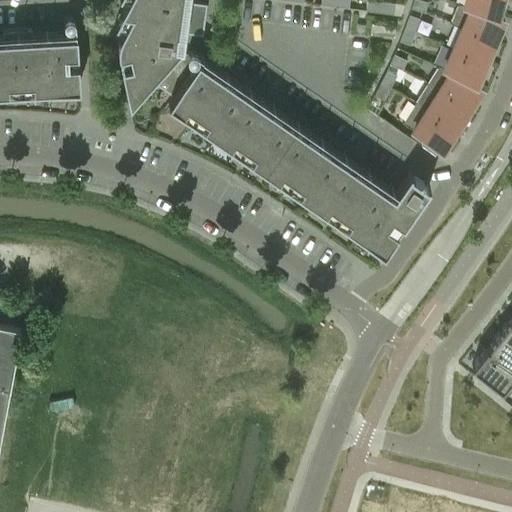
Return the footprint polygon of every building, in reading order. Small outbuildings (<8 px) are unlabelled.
[(129,103),(150,79),(174,50),(176,31),(202,34),(206,4),(182,0),(181,0),(125,0),(121,10),(131,11),(121,31),(119,35),(119,37),(118,40),(117,42),(117,45),(117,47),(117,50),(129,103)] [(366,0),(366,9),(379,11),(380,0),(366,0)] [(395,2),(383,0),(380,0),(379,11),(393,13),(395,2)] [(412,0),(410,7),(424,11),(428,1),(425,0),(412,0)] [(458,2),(458,3),(502,15),(503,13),(497,12),(499,0),(464,0),(464,3),(458,2)] [(502,15),(458,3),(450,21),(492,39),(502,15)] [(409,13),(404,26),(414,30),(419,17),(409,13)] [(461,26),(452,46),(483,60),(492,39),(450,21),(461,26)] [(364,23),(357,22),(356,30),(363,31),(364,23)] [(371,22),(370,32),(394,35),(395,25),(371,22)] [(414,30),(404,26),(399,40),(409,44),(414,30)] [(33,88),(56,87),(79,85),(76,32),(0,36),(0,90),(8,90),(7,81),(32,80),(33,88)] [(438,64),(437,65),(480,83),(474,80),(483,60),(452,46),(443,66),(438,64)] [(187,52),(174,50),(150,79),(172,95),(167,101),(182,111),(186,105),(207,119),(202,126),(229,144),(234,137),(254,152),(250,158),(277,177),(282,170),(302,185),(298,192),(324,210),(329,203),(350,218),(345,224),(383,251),(429,184),(428,183),(427,184),(410,172),(411,171),(409,170),(394,193),(198,58),(201,53),(194,49),(193,48),(192,48),(190,48),(189,49),(188,50),(187,51),(187,52)] [(406,58),(393,52),(389,63),(402,69),(406,58)] [(480,83),(437,65),(427,81),(466,106),(480,83)] [(386,69),(380,81),(390,86),(396,74),(386,69)] [(390,86),(380,81),(373,94),(383,99),(390,86)] [(427,81),(415,101),(454,125),(466,106),(427,81)] [(441,145),(454,125),(415,101),(402,121),(441,145)] [(511,314),(499,330),(511,340),(511,314)] [(487,346),(486,347),(511,367),(511,340),(499,330),(487,346)] [(486,345),(471,364),(500,387),(511,372),(511,367),(486,347),(487,346),(486,345)]
